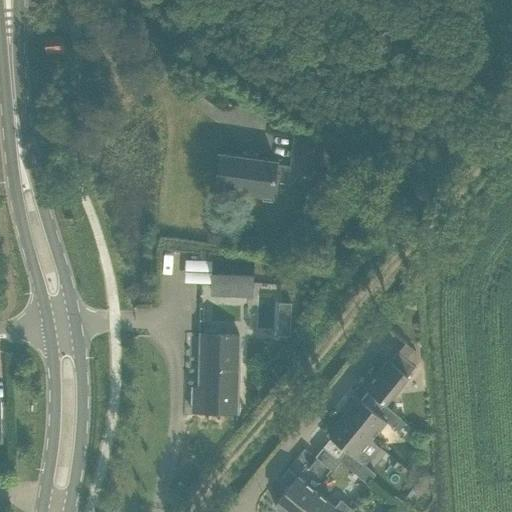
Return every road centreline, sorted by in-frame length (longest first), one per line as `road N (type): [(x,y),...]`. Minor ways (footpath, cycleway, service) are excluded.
road 1 (unclassified): [(187,511),(511,120)]
road 2 (residential): [(239,511),(369,347)]
road 3 (primary): [(67,511),(80,432),(74,323)]
road 4 (unknown): [(164,326),(164,425),(149,511)]
road 5 (primary): [(47,327),(54,402),(41,511)]
road 6 (primary): [(74,323),(57,251),(23,172)]
road 7 (primary): [(23,172),(20,208),(47,327)]
road 8 (primary): [(23,172),(8,25)]
